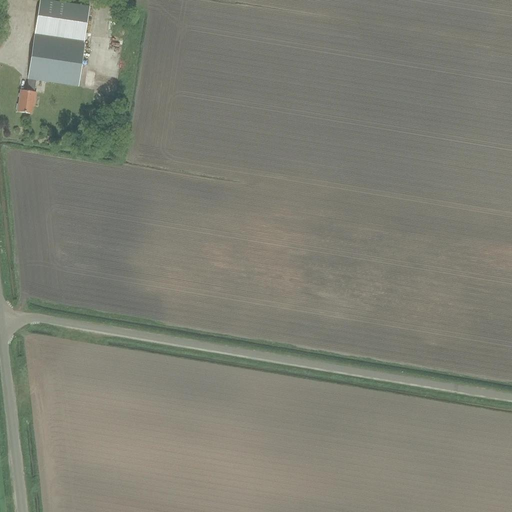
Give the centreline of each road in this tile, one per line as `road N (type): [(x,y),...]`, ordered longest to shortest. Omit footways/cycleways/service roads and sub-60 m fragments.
road 1 (unclassified): [(511,398),(0,312)]
road 2 (unclassified): [(22,511),(0,315)]
